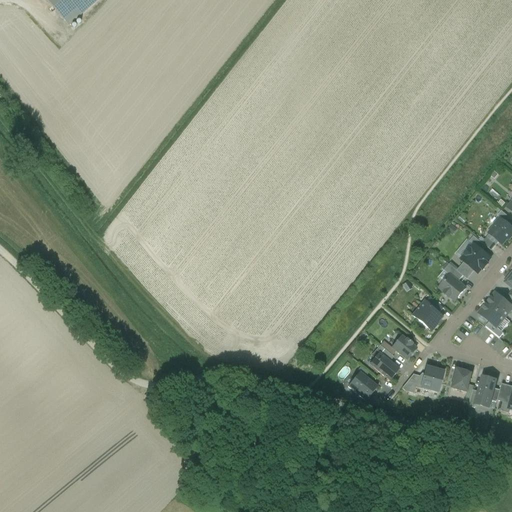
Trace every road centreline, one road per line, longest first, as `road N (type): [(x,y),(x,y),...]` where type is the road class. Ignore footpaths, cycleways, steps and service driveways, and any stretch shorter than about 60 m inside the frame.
road 1 (unclassified): [(511,453),(237,379),(188,382)]
road 2 (unclassified): [(188,382),(129,380),(0,249)]
road 3 (residential): [(511,367),(432,346),(511,253)]
road 4 (unclassified): [(188,382),(309,511)]
